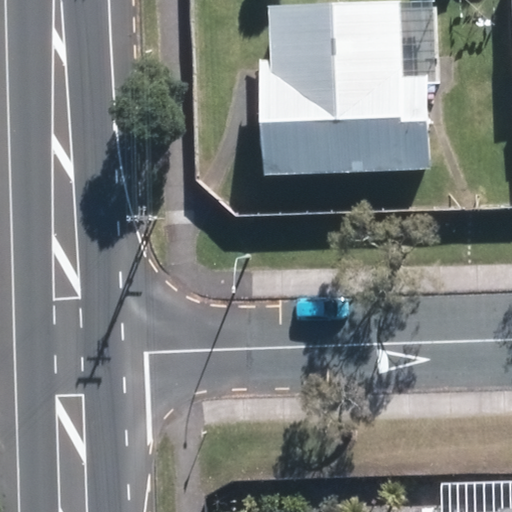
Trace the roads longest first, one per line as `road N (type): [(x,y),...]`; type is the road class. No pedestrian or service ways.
road 1 (residential): [(70,352),(511,339)]
road 2 (primary): [(58,0),(70,352)]
road 3 (primary): [(70,352),(74,511)]
